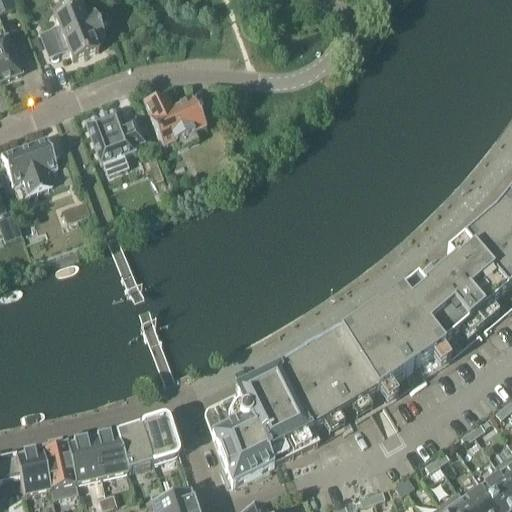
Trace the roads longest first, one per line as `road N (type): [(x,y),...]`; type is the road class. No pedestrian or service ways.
road 1 (residential): [(511,153),(382,289),(244,371),(174,402)]
road 2 (residential): [(371,0),(331,60),(286,87),(216,79),(141,88),(0,136)]
road 3 (residential): [(174,402),(0,452)]
